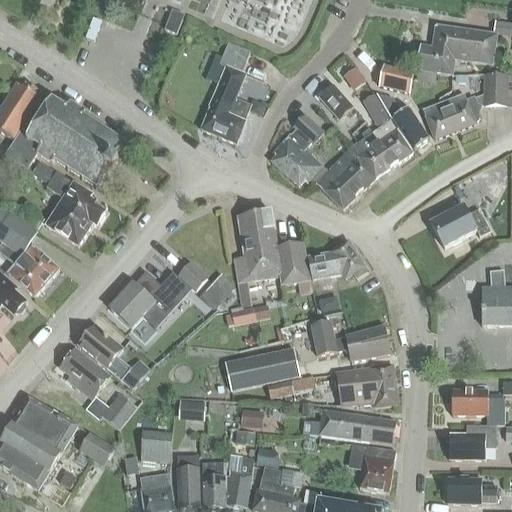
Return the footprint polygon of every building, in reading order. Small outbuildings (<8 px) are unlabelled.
[(164,33),(175,37),(181,22),(170,18),(164,33)] [(417,74),(451,79),(454,64),(491,68),(496,39),(435,30),(431,51),(420,49),(417,74)] [(240,77),(249,55),(227,46),(218,68),(225,70),(208,111),(209,112),(201,133),(235,147),(244,126),(243,125),(250,110),(233,103),(243,78),(240,77)] [(407,97),(412,75),(384,69),(379,90),(407,97)] [(364,85),(355,72),(345,79),(354,92),(364,85)] [(463,97),(422,113),(434,143),(474,127),(474,126),(477,125),(479,121),(476,113),(477,109),(506,110),(507,78),(484,78),(483,97),(466,104),(463,97)] [(65,113),(51,104),(44,115),(41,114),(31,129),(34,130),(28,139),(21,134),(41,103),(34,98),(37,93),(27,86),(23,91),(16,87),(0,111),(0,135),(14,145),(4,159),(26,173),(36,157),(51,167),(54,163),(96,191),(103,181),(108,184),(112,178),(113,179),(114,177),(119,170),(120,168),(119,167),(123,162),(118,158),(124,148),(82,120),(84,117),(69,107),(65,113)] [(352,110),(332,89),(319,102),(339,123),(352,110)] [(379,131),(373,136),(393,169),(411,156),(373,96),(362,105),(379,131)] [(393,121),(413,154),(429,143),(408,111),(400,116),(392,102),(376,99),(391,122),(393,121)] [(304,154),(310,146),(312,148),(323,136),(303,118),(293,130),(295,133),(290,139),(289,138),(272,157),(276,160),(271,165),(298,190),(303,184),(306,187),(322,170),(304,154)] [(353,150),(349,155),(374,182),(393,169),(373,136),(372,136),(369,132),(361,138),(365,142),(354,151),(353,150)] [(374,182),(349,155),(330,173),(331,174),(317,187),(342,214),(374,182)] [(55,176),(55,177),(39,166),(30,178),(47,190),(46,192),(63,202),(45,230),(77,251),(92,228),(96,231),(107,215),(89,203),(92,199),(73,187),(72,187),(55,176)] [(503,179),(497,169),(466,185),(471,196),(503,179)] [(499,217),(511,217),(511,208),(499,208),(499,217)] [(430,227),(443,252),(476,235),(479,241),(490,235),(478,213),(467,218),(462,209),(430,227)] [(23,211),(16,223),(36,236),(43,224),(23,211)] [(36,236),(16,223),(0,212),(0,247),(20,261),(36,236)] [(276,251),(270,215),(237,221),(243,260),(233,262),(237,286),(278,280),(280,289),(298,286),(300,297),(308,296),(306,284),(308,284),(302,247),(276,251)] [(330,260),(307,266),(311,284),(340,276),(344,282),(352,277),(356,283),(367,276),(348,245),(329,257),(330,260)] [(59,274),(32,250),(7,278),(34,302),(59,274)] [(190,293),(194,296),(207,282),(190,267),(177,281),(172,276),(160,290),(145,276),(133,289),(132,288),(109,313),(131,333),(142,320),(155,332),(190,293)] [(511,330),(511,292),(504,293),(502,274),(489,275),(491,292),(481,293),(481,330),(511,330)] [(0,310),(1,309),(13,319),(14,318),(19,318),(24,312),(24,307),(25,306),(10,291),(9,286),(0,277),(0,310)] [(223,301),(232,291),(220,280),(210,290),(223,301)] [(369,303),(359,287),(344,297),(353,313),(369,303)] [(317,301),(320,315),(338,311),(336,303),(329,298),(317,301)] [(232,317),(234,328),(253,324),(251,311),(231,315),(232,317)] [(226,329),(234,328),(232,317),(224,318),(226,329)] [(316,360),(336,356),(336,355),(348,353),(350,365),(387,358),(389,356),(383,329),(344,340),(345,341),(333,343),(329,325),(310,329),(316,360)] [(94,330),(77,351),(120,386),(130,373),(115,361),(121,353),(94,330)] [(75,353),(59,372),(69,380),(66,383),(91,404),(110,381),(75,353)] [(223,368),(229,396),(299,381),(293,353),(223,368)] [(392,369),(335,377),(340,410),(373,407),(373,411),(397,408),(392,369)] [(292,385),(267,390),(269,403),(294,397),(292,385)] [(502,399),(511,399),(511,386),(502,386),(502,399)] [(101,421),(118,434),(142,404),(125,391),(101,421)] [(451,394),(451,420),(486,420),(486,430),(503,430),(503,402),(487,402),(487,394),(451,394)] [(180,401),(179,415),(204,417),(205,403),(180,401)] [(0,447),(0,470),(37,494),(74,428),(59,419),(58,420),(27,402),(0,447)] [(302,406),(301,418),(313,419),(314,406),(302,406)] [(240,429),(255,430),(256,416),(242,414),(240,429)] [(323,415),(319,439),(369,446),(368,446),(392,449),(396,426),(323,415)] [(449,464),(484,464),(484,453),(495,453),(495,431),(465,430),(465,438),(449,438),(449,464)] [(254,436),(237,434),(235,446),(253,448),(254,436)] [(169,466),(171,438),(142,435),(139,463),(135,463),(137,473),(151,470),(152,465),(169,466)] [(89,437),(79,454),(103,469),(113,452),(89,437)] [(278,470),(279,461),(269,451),(258,449),(255,465),(278,470)] [(358,492),(388,497),(395,455),(365,450),(358,492)] [(176,461),(177,473),(177,511),(178,511),(199,511),(197,473),(197,460),(176,461)] [(126,479),(137,477),(137,473),(135,463),(135,461),(123,463),(126,479)] [(240,511),(245,511),(253,463),(242,461),(239,477),(229,475),(225,510),(240,511)] [(202,511),(225,510),(224,480),(222,481),(221,470),(201,471),(202,511)] [(327,470),(321,476),(331,486),(337,480),(327,470)] [(251,511),(297,511),(299,504),(291,502),(293,493),(277,489),(279,475),(264,472),(258,495),(256,494),(251,511)] [(282,475),(280,487),(300,490),(301,478),(282,475)] [(143,511),(173,511),(168,477),(139,482),(143,511)] [(481,490),(481,483),(447,482),(446,507),(480,508),(480,507),(495,507),(495,500),(496,490),(481,490)] [(304,493),(302,506),(314,508),(316,495),(304,493)]
